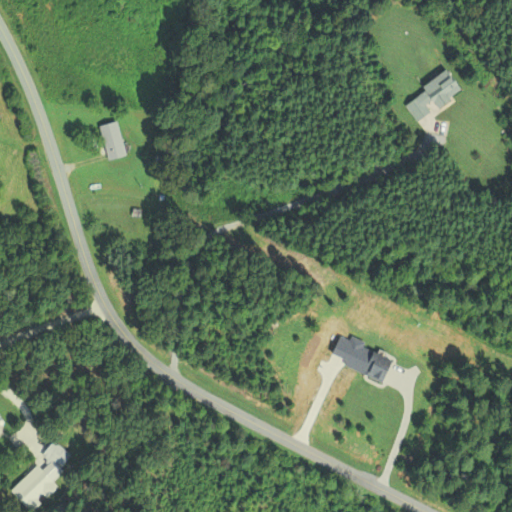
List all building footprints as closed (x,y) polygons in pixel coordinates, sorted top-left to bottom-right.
[(420,87),(424,92),(405,105),(416,121),(433,109),(432,109),(459,91),(445,70),(420,87)] [(100,126),(108,160),(126,156),(118,121),(100,126)] [(381,382),(391,360),(372,352),(362,373),(381,382)] [(45,455),(63,469),(75,454),(57,440),(45,455)] [(57,482),(40,465),(13,491),(31,508),(57,482)]
